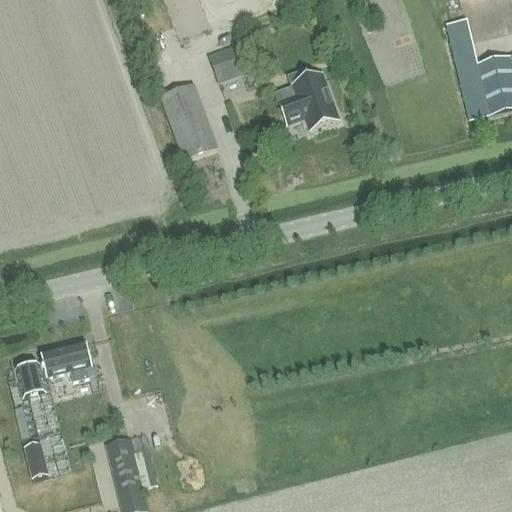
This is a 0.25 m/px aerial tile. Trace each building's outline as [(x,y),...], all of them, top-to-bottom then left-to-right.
[(460,27),(447,30),(458,75),(470,126),(511,115),(511,61),(511,62),(478,70),(471,72),(460,27)] [(257,75),(247,46),(208,60),(218,88),(257,75)] [(289,81),(298,105),(281,111),(288,130),(305,124),(309,135),(339,124),(323,79),(311,84),(308,74),(289,81)] [(184,166),(218,153),(194,90),(160,102),(184,166)] [(42,360),(44,368),(31,371),(16,375),(23,403),(31,401),(52,396),(49,383),(71,377),(73,387),(90,383),(87,373),(91,372),(86,349),(42,360)] [(151,453),(134,457),(130,444),(106,450),(118,498),(142,492),(160,487),(151,453)]
